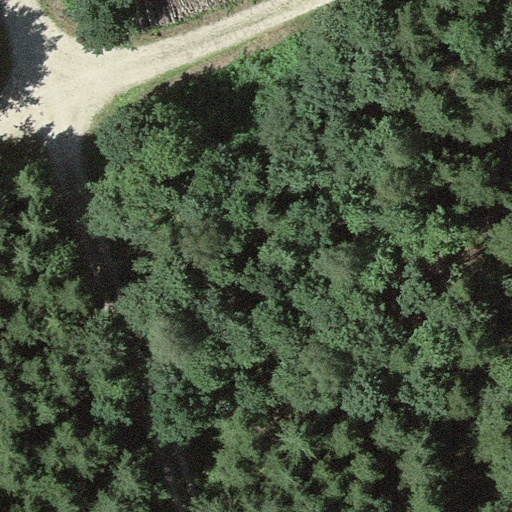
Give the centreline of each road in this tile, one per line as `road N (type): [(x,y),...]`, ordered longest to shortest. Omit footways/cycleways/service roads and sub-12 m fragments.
road 1 (track): [(192,511),(41,101),(13,0)]
road 2 (track): [(0,118),(297,0)]
